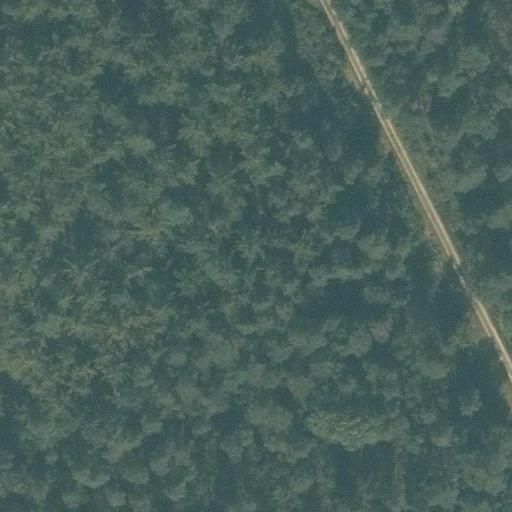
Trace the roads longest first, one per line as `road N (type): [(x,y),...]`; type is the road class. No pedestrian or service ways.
road 1 (track): [(323,0),(511,371)]
road 2 (track): [(511,463),(388,511)]
